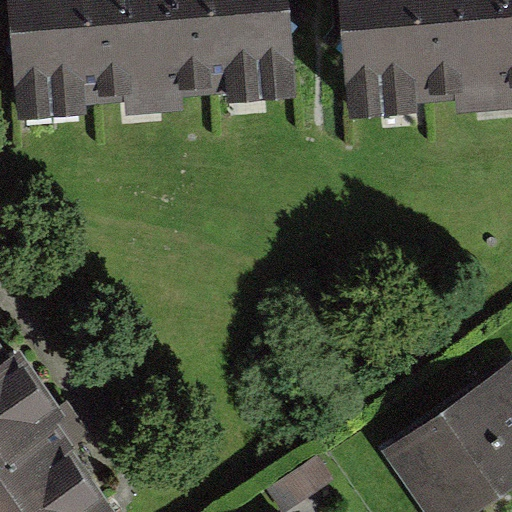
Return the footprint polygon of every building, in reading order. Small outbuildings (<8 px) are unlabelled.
[(300,0),(18,0),(28,102),(307,77),(300,0)] [(511,0),(348,0),(357,95),(511,82),(511,0)] [(0,355),(16,345),(0,319),(0,355)] [(16,345),(0,355),(0,511),(96,511),(111,502),(16,345)] [(511,362),(387,444),(432,511),(471,511),(511,485),(511,362)] [(325,456),(285,480),(301,505),(340,480),(325,456)]
